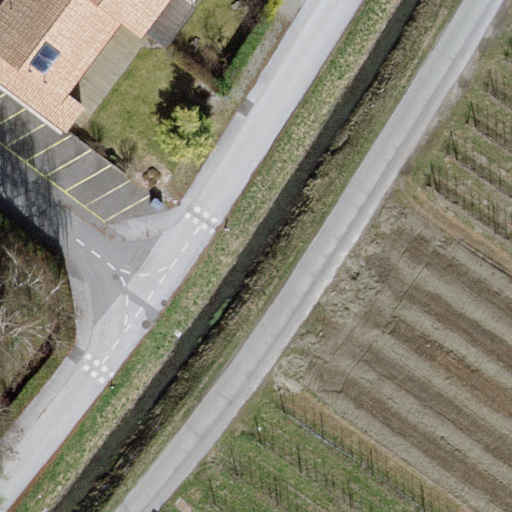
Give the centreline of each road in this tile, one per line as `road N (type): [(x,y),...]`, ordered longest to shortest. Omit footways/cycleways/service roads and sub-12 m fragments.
road 1 (unclassified): [(494,0),(347,239),(142,511)]
road 2 (residential): [(157,310),(348,0)]
road 3 (residential): [(0,496),(157,310)]
road 4 (residential): [(0,188),(157,310)]
